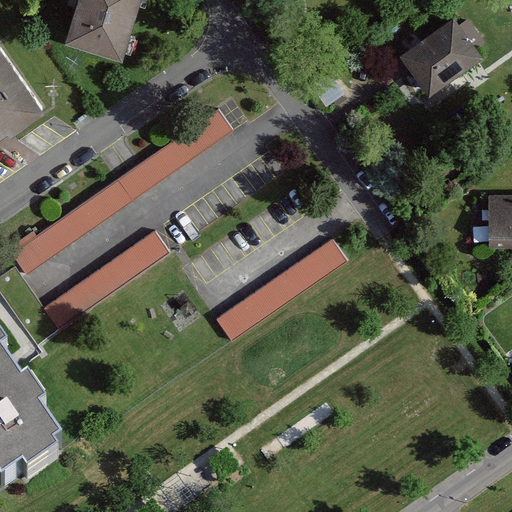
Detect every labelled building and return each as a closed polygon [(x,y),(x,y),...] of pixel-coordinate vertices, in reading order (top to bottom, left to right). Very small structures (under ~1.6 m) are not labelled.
[(137,0),(77,0),(66,37),(120,54),(137,0)] [(481,55),(453,17),(401,54),(429,92),(481,55)] [(486,39),(471,19),(465,23),(480,43),(486,39)] [(0,130),(7,126),(9,129),(42,106),(0,45),(0,130)] [(347,89),(335,72),(317,85),(328,101),(347,89)] [(12,253),(25,272),(132,198),(233,129),(220,109),(12,253)] [(511,195),(489,195),(489,244),(511,243),(511,195)] [(155,231),(44,308),(59,329),(170,252),(155,231)] [(331,240),(218,319),(233,339),(346,260),(331,240)] [(0,482),(0,483),(56,445),(0,364),(0,482)]
